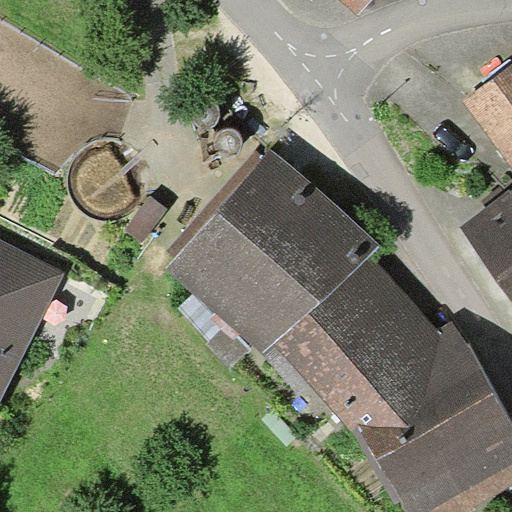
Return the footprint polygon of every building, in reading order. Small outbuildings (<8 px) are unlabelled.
[(343,0),(359,13),(370,0),(343,0)] [(511,63),(464,98),(511,163),(511,63)] [(270,146),(167,266),(267,353),(276,342),(371,253),(382,244),(270,146)] [(511,189),(463,225),(511,291),(511,189)] [(0,406),(69,271),(0,235),(0,406)] [(441,330),(371,253),(276,342),(355,430),(481,359),(453,318),(441,330)] [(226,327),(208,344),(231,369),(250,352),(226,327)] [(511,417),(481,359),(355,430),(409,511),(476,511),(511,490),(511,417)]
